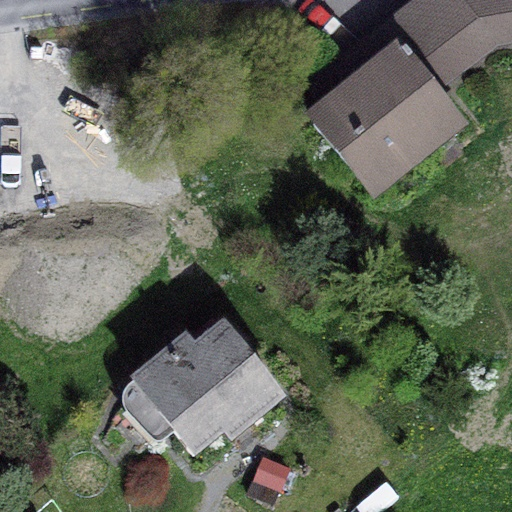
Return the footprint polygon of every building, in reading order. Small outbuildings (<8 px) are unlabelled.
[(511,28),(488,33),(470,48),(449,22),(455,17),(451,0),(428,0),(411,14),(441,52),(415,73),(434,97),(496,47),(511,43),(511,28)] [(511,0),(451,0),(455,17),(449,22),(470,48),(488,33),(511,28),(511,0)] [(415,73),(441,52),(411,14),(312,93),(329,115),(314,127),(372,198),(459,128),(434,97),(415,73)] [(240,421),(247,430),(280,404),(227,337),(197,360),(189,349),(143,386),(168,418),(170,429),(175,436),(193,459),(224,435),(240,421)] [(128,404),(131,415),(158,449),(175,436),(170,429),(168,418),(143,386),(133,394),(128,404)] [(224,435),(231,443),(247,430),(240,421),(224,435)] [(264,467),(257,485),(279,493),(285,474),(264,467)]
